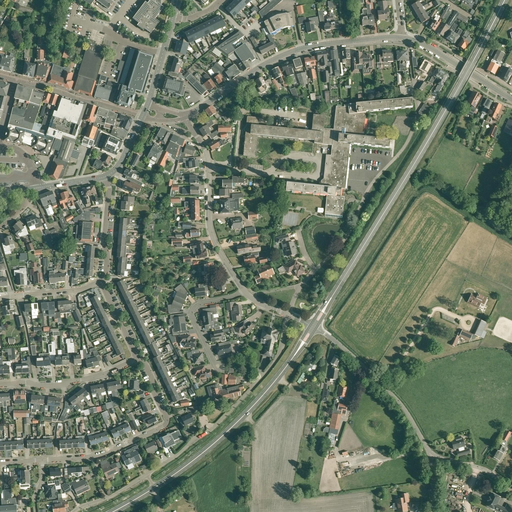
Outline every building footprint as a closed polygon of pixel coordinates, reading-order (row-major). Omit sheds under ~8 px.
[(81,0),(91,6),(95,0),(108,9),(113,2),(110,0),(81,0)] [(164,0),(150,0),(148,4),(146,2),(133,19),(139,23),(137,26),(143,30),(144,29),(150,34),(159,22),(155,19),(164,8),(161,5),(164,0)] [(240,0),(236,0),(234,2),(241,9),(245,5),(240,0)] [(234,2),(230,6),(237,13),(241,9),(234,2)] [(386,16),(388,16),(387,8),(386,2),(378,3),(378,7),(380,7),(380,12),(377,12),(378,21),(387,20),(386,16)] [(415,12),(427,4),(426,2),(420,5),(418,2),(411,6),(415,12)] [(268,4),(259,12),(260,15),(262,18),(272,9),(268,4)] [(427,4),(415,12),(418,17),(425,13),(423,10),(428,7),(427,4)] [(230,6),(226,10),(233,17),(237,13),(230,6)] [(447,7),(445,11),(444,11),(439,20),(435,18),(433,21),(432,21),(431,23),(432,23),(429,27),(434,31),(437,27),(438,27),(440,24),(439,24),(442,21),(447,12),(450,9),(447,7)] [(460,19),(462,15),(455,11),(453,14),(454,14),(447,25),(443,23),(437,32),(443,36),(447,30),(448,30),(450,28),(457,18),(460,19)] [(427,12),(425,13),(418,17),(422,23),(429,19),(426,15),(429,14),(427,12)] [(270,19),(264,22),(266,27),(270,34),(276,31),(281,28),(287,27),(294,26),(293,22),(292,17),(291,13),(284,14),(277,16),(270,19)] [(331,14),(329,15),(330,16),(330,20),(332,29),(339,28),(338,22),(334,22),(333,14),(331,14)] [(221,16),(216,19),(220,28),(225,25),(221,16)] [(309,23),(305,23),(307,34),(315,32),(314,26),(316,26),(317,26),(318,26),(319,25),(319,24),(317,17),(308,19),(309,23)] [(216,19),(211,21),(215,31),(220,28),(216,19)] [(211,21),(205,24),(210,33),(215,31),(211,21)] [(450,42),(455,34),(453,33),(457,26),(454,23),(449,31),(449,30),(447,34),(448,35),(446,38),(448,39),(447,40),(450,42)] [(205,24),(200,26),(205,36),(210,33),(205,24)] [(200,26),(195,29),(199,38),(205,36),(200,26)] [(195,29),(190,32),(194,41),(199,38),(195,29)] [(455,34),(450,42),(452,43),(453,42),(454,44),(462,31),(460,29),(456,35),(455,34)] [(245,44),(235,50),(233,46),(233,44),(245,36),(239,30),(214,47),(228,58),(235,53),(239,59),(236,61),(243,71),(249,67),(246,62),(250,59),(251,62),(255,59),(253,56),(245,44)] [(470,44),(471,41),(467,38),(470,34),(469,33),(470,32),(468,31),(467,32),(466,31),(461,38),(462,38),(460,42),(461,42),(458,46),(463,50),(465,47),(466,47),(469,43),(470,44)] [(190,32),(185,34),(186,37),(189,43),(194,41),(190,32)] [(184,38),(183,43),(178,41),(177,47),(186,50),(188,44),(189,43),(186,37),(184,38)] [(260,49),(253,37),(250,39),(251,41),(257,50),(260,49)] [(263,42),(268,51),(274,48),(272,42),(267,45),(265,41),(263,37),(261,38),(263,42)] [(37,60),(37,63),(34,79),(37,80),(42,81),(46,82),(50,67),(49,63),(48,63),(48,62),(43,61),(44,51),(45,51),(45,46),(42,46),(43,38),(39,38),(37,45),(37,60)] [(92,95),(107,48),(95,44),(95,43),(89,41),(73,90),(87,94),(87,93),(92,95)] [(263,42),(262,43),(264,47),(259,49),(262,54),(268,51),(263,42)] [(186,50),(177,47),(175,53),(185,56),(186,50)] [(65,48),(65,50),(62,58),(68,59),(71,50),(65,48)] [(215,48),(212,52),(218,57),(221,53),(215,48)] [(346,67),(351,66),(350,59),(349,49),(341,50),(343,63),(346,63),(346,67)] [(492,59),(491,62),(486,70),(495,74),(499,66),(500,67),(502,63),(500,62),(504,54),(497,50),(492,59)] [(144,93),(155,55),(139,51),(129,89),(130,89),(128,94),(126,93),(127,87),(120,85),(115,103),(132,108),(136,96),(135,96),(136,91),(144,93)] [(339,69),(339,64),(338,64),(338,60),(337,51),(329,52),(330,61),(333,60),(334,67),(336,67),(337,69),(339,69)] [(384,62),(393,61),(393,53),(391,53),(391,51),(382,51),(382,56),(381,56),(381,55),(377,56),(378,63),(381,62),(381,59),(383,59),(384,62)] [(327,68),(327,65),(327,63),(326,52),(317,53),(317,61),(321,60),(321,66),(327,65),(327,70),(328,70),(328,74),(328,68),(327,68)] [(363,74),(362,53),(355,53),(355,61),(352,61),(352,72),(356,72),(356,65),(362,65),(363,74)] [(362,53),(363,74),(363,70),(374,69),(374,60),(370,60),(370,56),(369,56),(369,55),(365,55),(365,53),(362,53)] [(1,55),(0,57),(0,70),(11,73),(14,58),(12,58),(14,54),(11,54),(9,58),(1,55)] [(175,58),(173,66),(179,67),(181,60),(175,58)] [(312,74),(309,58),(304,59),(305,68),(306,68),(306,71),(309,70),(309,74),(310,80),(313,79),(312,74)] [(297,59),(293,61),(296,69),(296,68),(297,70),(300,69),(300,67),(302,66),(300,59),(297,60),(297,59)] [(37,60),(34,60),(33,65),(26,63),(24,76),(34,79),(36,63),(37,63),(37,60)] [(124,62),(119,60),(116,70),(122,71),(124,62)] [(430,77),(432,73),(428,71),(431,66),(425,62),(421,69),(425,71),(424,73),(430,77)] [(213,67),(216,69),(221,73),(224,69),(216,63),(213,67)] [(227,65),(228,64),(227,63),(223,65),(227,70),(225,71),(230,80),(232,78),(233,79),(236,76),(230,68),(227,65)] [(230,63),(228,64),(227,65),(230,68),(236,76),(240,73),(234,65),(233,66),(230,63)] [(290,76),(286,63),(281,65),(283,72),(286,71),(287,74),(286,74),(287,77),(290,76)] [(511,72),(511,71),(505,68),(506,65),(503,64),(500,70),(503,71),(500,77),(507,81),(509,75),(510,76),(511,72)] [(60,86),(66,68),(64,67),(64,68),(54,65),(48,82),(60,86)] [(179,67),(173,66),(171,72),(174,73),(173,76),(178,77),(179,74),(178,73),(179,67)] [(281,84),(283,83),(285,82),(282,76),(278,67),(272,71),(272,72),(275,79),(278,78),(281,84)] [(66,68),(60,86),(72,90),(75,82),(71,81),(73,74),(66,72),(67,68),(66,68)] [(437,81),(443,71),(440,70),(439,70),(437,69),(430,81),(433,83),(435,79),(437,81)] [(443,71),(437,81),(440,82),(434,92),(438,94),(443,85),(442,85),(448,75),(446,74),(447,74),(443,71)] [(220,76),(222,75),(221,73),(219,72),(215,74),(217,77),(214,78),(218,84),(224,81),(220,76)] [(296,75),(298,80),(300,86),(307,84),(305,72),(296,75)] [(202,86),(197,81),(190,74),(185,78),(202,95),(207,90),(206,90),(202,86)] [(97,86),(94,98),(108,102),(109,97),(110,98),(111,95),(110,95),(112,88),(115,89),(117,84),(116,84),(117,80),(110,78),(108,79),(107,83),(106,82),(107,78),(101,76),(98,85),(99,86),(99,87),(97,86)] [(208,82),(202,86),(206,90),(209,88),(210,90),(215,86),(209,77),(206,79),(208,82)] [(186,87),(183,86),(184,82),(176,80),(177,79),(174,78),(173,80),(166,78),(163,90),(170,92),(171,92),(173,92),(172,93),(180,95),(183,96),(186,87)] [(269,88),(273,86),(270,79),(265,82),(266,83),(265,84),(261,78),(255,81),(259,88),(262,86),(265,89),(268,87),(269,88)] [(426,84),(421,81),(417,88),(421,91),(426,84)] [(3,83),(0,94),(0,95),(2,96),(0,103),(0,117),(1,118),(6,97),(10,85),(3,83)] [(11,142),(12,141),(26,88),(19,86),(17,86),(14,99),(15,99),(4,141),(11,142)] [(33,90),(26,88),(12,141),(20,144),(34,91),(33,90)] [(294,99),(298,97),(295,88),(290,90),(294,99)] [(44,94),(34,91),(20,144),(22,144),(22,143),(32,147),(41,152),(47,155),(53,143),(54,138),(60,140),(61,140),(62,135),(76,140),(82,121),(81,121),(87,105),(78,102),(77,102),(74,101),(60,97),(55,112),(54,112),(48,132),(47,132),(46,135),(39,133),(32,131),(44,94)] [(473,92),(467,104),(474,108),(481,96),(473,92)] [(49,104),(51,96),(49,95),(48,94),(47,93),(46,94),(45,94),(43,102),(46,103),(45,106),(44,105),(40,116),(44,117),(45,115),(45,113),(49,104)] [(51,96),(49,104),(45,113),(49,114),(51,109),(54,110),(56,106),(59,97),(52,95),(51,96)] [(336,107),(331,156),(326,155),(324,176),(327,176),(327,179),(327,181),(326,181),(325,184),(327,184),(326,187),(319,186),(287,183),(286,185),(286,187),(286,189),(286,191),(292,192),(298,192),(303,193),(309,194),(315,194),(321,195),(327,195),(326,206),(325,206),(325,209),(325,214),(342,216),(343,208),(344,208),(345,197),(341,197),(342,189),(346,189),(346,187),(350,144),(356,144),(361,145),(367,146),(372,146),(378,147),(383,147),(389,148),(389,146),(389,144),(389,141),(390,140),(390,139),(390,137),(386,137),(386,139),(384,139),(379,138),(373,138),(368,137),(363,137),(364,131),(365,118),(366,113),(366,111),(373,111),(381,110),(389,109),(397,109),(405,108),(412,107),(412,105),(412,103),(412,101),(412,98),(404,99),(396,100),(388,101),(380,101),(372,102),(364,103),(356,104),(348,105),(344,105),(344,107),(336,107)] [(486,115),(489,109),(492,102),(486,99),(482,106),(484,107),(482,110),(481,113),(486,115)] [(419,114),(423,117),(421,119),(421,120),(424,122),(427,118),(426,117),(430,111),(428,109),(430,107),(424,103),(418,112),(419,114)] [(498,114),(501,107),(499,106),(499,105),(495,103),(491,112),(493,112),(491,117),(494,119),(496,114),(498,114)] [(96,115),(99,109),(98,109),(99,108),(88,105),(83,120),(90,122),(85,137),(84,137),(81,146),(87,147),(90,139),(95,140),(95,139),(96,136),(97,133),(98,130),(98,129),(93,127),(94,122),(96,115)] [(228,111),(221,115),(219,111),(216,113),(212,106),(205,111),(210,117),(214,115),(217,119),(217,118),(218,119),(222,116),(225,121),(232,117),(228,111)] [(112,113),(99,109),(96,115),(94,122),(104,125),(104,128),(112,131),(113,129),(116,121),(115,121),(118,115),(114,114),(112,113)] [(113,129),(112,131),(112,134),(111,134),(117,137),(124,140),(132,121),(132,119),(119,114),(117,120),(119,121),(120,120),(121,120),(120,123),(116,121),(113,129)] [(203,127),(199,130),(204,137),(209,134),(210,133),(207,128),(214,124),(211,119),(208,121),(206,123),(207,125),(203,127)] [(491,129),(490,131),(489,135),(493,137),(494,133),(497,128),(493,126),(492,126),(491,129)] [(166,145),(172,135),(167,132),(166,131),(166,130),(163,128),(162,129),(161,129),(158,136),(157,136),(156,139),(166,145)] [(210,133),(209,134),(210,134),(209,136),(211,138),(212,138),(212,139),(216,136),(218,132),(218,130),(211,134),(210,133)] [(61,140),(60,140),(59,144),(62,145),(58,157),(56,156),(54,162),(53,162),(47,176),(58,180),(58,179),(62,179),(68,163),(69,160),(76,163),(77,160),(80,153),(72,150),(76,140),(62,135),(61,140)] [(161,155),(157,165),(163,168),(169,153),(173,155),(172,158),(179,161),(185,141),(172,135),(166,145),(164,149),(162,153),(161,153),(160,154),(161,155)] [(108,136),(102,149),(116,155),(117,155),(119,151),(119,149),(123,142),(122,142),(108,136)] [(220,147),(225,144),(222,140),(217,143),(216,140),(209,145),(212,150),(219,146),(220,147)] [(162,153),(164,149),(155,144),(154,146),(149,143),(148,146),(153,148),(161,153),(162,153)] [(185,157),(186,153),(192,156),(194,152),(192,151),(193,148),(186,146),(185,150),(183,149),(181,156),(185,157)] [(161,153),(153,148),(147,159),(150,161),(149,163),(154,165),(155,163),(157,165),(161,155),(160,154),(161,153)] [(106,154),(102,162),(103,163),(108,165),(112,158),(106,154)] [(140,157),(135,154),(130,165),(134,167),(140,157)] [(185,167),(188,167),(188,169),(199,168),(198,161),(187,162),(187,163),(186,163),(186,158),(179,159),(179,163),(185,163),(185,167)] [(103,163),(102,162),(97,159),(93,167),(99,170),(103,163)] [(131,181),(141,186),(143,184),(134,180),(136,179),(136,177),(136,175),(138,176),(139,174),(134,171),(128,169),(127,171),(126,170),(123,175),(130,178),(129,181),(131,181)] [(232,181),(222,181),(223,187),(228,187),(228,190),(229,190),(232,190),(232,183),(235,183),(238,183),(238,178),(238,177),(232,177),(232,181)] [(141,186),(131,181),(129,184),(125,182),(122,189),(131,193),(133,190),(138,192),(141,186)] [(88,187),(90,196),(93,195),(95,202),(98,201),(94,186),(91,187),(91,186),(88,187)] [(218,192),(218,196),(220,196),(220,197),(228,197),(228,196),(229,196),(229,190),(228,190),(228,187),(223,187),(223,190),(220,190),(220,192),(218,192)] [(48,201),(50,204),(52,203),(53,206),(57,205),(52,191),(46,194),(49,200),(48,201)] [(68,192),(64,193),(67,202),(68,205),(71,204),(71,206),(75,205),(73,201),(74,200),(72,195),(69,196),(68,192)] [(49,200),(46,194),(39,196),(45,210),(45,209),(48,216),(53,214),(50,205),(50,204),(48,201),(49,200)] [(134,205),(134,198),(124,197),(124,202),(122,202),(121,210),(129,211),(130,205),(134,205)] [(220,203),(220,204),(220,207),(235,206),(235,203),(239,203),(238,198),(237,198),(234,198),(235,200),(220,201),(220,203)] [(189,208),(199,208),(199,201),(198,201),(198,200),(190,200),(190,201),(189,201),(189,208)] [(82,208),(79,203),(78,201),(75,203),(81,214),(85,212),(82,208)] [(79,203),(82,208),(83,208),(85,211),(91,209),(91,206),(84,208),(84,207),(81,202),(79,203)] [(235,206),(220,207),(220,210),(221,210),(221,214),(230,213),(231,213),(231,212),(236,211),(235,206)] [(256,219),(256,215),(262,215),(262,211),(247,213),(248,220),(256,219)] [(85,212),(72,219),(74,222),(82,223),(82,226),(77,225),(76,235),(75,243),(85,244),(85,241),(86,241),(92,242),(92,235),(93,227),(93,223),(89,222),(89,219),(90,219),(90,213),(85,212)] [(64,218),(63,217),(62,214),(58,215),(60,220),(59,220),(62,229),(68,227),(66,222),(64,218)] [(36,228),(43,226),(40,218),(40,219),(37,220),(35,215),(32,217),(26,219),(29,227),(34,224),(36,228)] [(120,219),(120,225),(126,226),(128,226),(131,227),(131,224),(129,224),(130,219),(126,218),(126,219),(120,219)] [(232,229),(243,228),(242,218),(231,219),(232,229)] [(25,226),(23,228),(18,222),(13,227),(16,230),(13,232),(16,235),(22,230),(25,236),(28,234),(25,226)] [(56,229),(49,232),(52,237),(52,239),(55,238),(56,237),(59,236),(58,234),(56,229)] [(49,232),(48,230),(44,231),(48,240),(45,241),(48,248),(51,246),(49,241),(52,240),(51,238),(52,237),(49,232)] [(296,254),(297,254),(293,242),(290,243),(289,240),(288,235),(277,238),(278,243),(282,242),(284,249),(285,249),(287,256),(292,255),(293,255),(295,255),(296,254)] [(9,246),(13,245),(11,236),(7,237),(7,238),(4,239),(6,244),(2,245),(4,253),(11,251),(9,246)] [(190,245),(191,249),(193,249),(193,252),(205,250),(205,249),(205,248),(205,247),(204,246),(204,242),(198,244),(197,243),(196,243),(195,244),(190,245)] [(238,254),(248,252),(247,245),(237,247),(238,254)] [(205,250),(193,252),(194,256),(195,255),(196,259),(207,257),(206,253),(207,252),(207,251),(206,250),(206,249),(205,250)] [(258,253),(253,253),(251,254),(251,256),(244,257),(245,264),(255,262),(254,256),(259,255),(258,253)] [(82,257),(82,259),(82,262),(85,262),(85,261),(87,261),(87,264),(93,265),(94,259),(85,258),(85,257),(82,257)] [(299,266),(296,260),(284,267),(288,273),(293,270),(297,277),(305,272),(301,265),(299,266)] [(118,263),(118,270),(126,270),(126,271),(129,272),(129,269),(127,269),(127,268),(127,264),(125,264),(118,263)] [(214,272),(215,271),(214,269),(213,269),(213,264),(204,265),(204,267),(202,268),(202,272),(205,272),(205,275),(210,275),(210,274),(214,273),(214,272)] [(268,277),(274,274),(270,266),(262,269),(261,268),(257,270),(260,275),(255,278),(257,284),(264,281),(263,278),(268,275),(268,277)] [(20,270),(14,271),(14,276),(16,276),(16,281),(17,281),(18,285),(24,285),(23,281),(27,280),(26,269),(20,269),(20,270)] [(35,284),(42,283),(41,273),(36,274),(35,269),(30,270),(30,276),(34,276),(35,284)] [(83,270),(83,269),(81,269),(81,271),(84,272),(84,273),(86,274),(86,277),(92,277),(93,271),(86,271),(83,270)] [(55,270),(56,282),(65,281),(64,274),(58,274),(57,270),(55,270)] [(219,291),(225,291),(224,283),(219,283),(219,279),(210,280),(211,287),(219,286),(219,291)] [(127,284),(126,282),(124,283),(122,280),(117,283),(119,289),(127,285),(127,284)] [(129,283),(127,284),(127,285),(119,289),(122,294),(128,291),(127,289),(129,288),(128,286),(130,285),(129,283)] [(196,296),(205,295),(204,291),(208,291),(207,283),(198,285),(199,288),(195,289),(196,296)] [(174,299),(184,303),(187,296),(183,295),(183,293),(186,291),(181,284),(174,289),(177,292),(174,299)] [(339,288),(331,300),(334,302),(341,290),(339,288)] [(129,294),(128,291),(122,294),(125,300),(132,296),(133,297),(136,296),(134,294),(132,295),(131,293),(129,294)] [(472,295),(468,303),(479,308),(481,303),(484,305),(487,299),(479,295),(477,298),(472,295)] [(93,304),(99,302),(96,296),(91,299),(89,300),(88,297),(85,298),(77,302),(80,307),(81,310),(85,308),(86,308),(85,305),(87,304),(87,303),(90,302),(90,303),(92,302),(93,304)] [(134,299),(133,297),(132,296),(125,300),(127,305),(133,302),(132,300),(134,299)] [(184,303),(174,299),(172,305),(171,305),(167,305),(168,314),(177,313),(177,309),(177,308),(181,309),(184,303)] [(6,302),(6,307),(2,308),(4,316),(10,315),(9,310),(14,309),(13,301),(6,302)] [(59,312),(57,312),(57,321),(58,321),(61,321),(61,318),(60,314),(65,314),(65,313),(64,302),(58,302),(59,310),(59,309),(59,312)] [(93,304),(91,306),(93,310),(94,310),(94,311),(102,307),(99,302),(93,304)] [(133,302),(127,305),(130,311),(138,307),(137,306),(137,305),(135,306),(133,302)] [(48,315),(47,303),(41,304),(42,311),(43,314),(40,314),(40,320),(41,320),(41,324),(44,324),(43,316),(49,316),(49,314),(48,315)] [(239,316),(242,315),(240,306),(234,306),(233,303),(226,304),(227,311),(231,310),(233,321),(240,320),(239,316)] [(138,307),(130,311),(133,316),(135,315),(136,317),(139,315),(137,311),(139,310),(138,308),(141,307),(140,305),(137,306),(138,307)] [(203,320),(213,318),(216,318),(215,314),(216,313),(215,305),(211,305),(211,308),(205,309),(206,313),(202,314),(203,320)] [(94,310),(93,310),(91,311),(92,313),(94,312),(96,316),(99,315),(104,313),(102,307),(94,311),(94,310)] [(104,313),(99,315),(100,318),(98,319),(99,321),(96,322),(97,324),(100,323),(99,322),(107,318),(104,313)] [(174,325),(185,324),(184,317),(181,317),(181,314),(170,316),(170,319),(173,319),(174,325)] [(135,315),(133,316),(136,324),(144,320),(144,321),(145,321),(144,321),(147,320),(146,318),(143,319),(143,318),(141,319),(139,315),(136,317),(135,315)] [(111,326),(107,318),(99,322),(100,323),(100,324),(102,323),(104,326),(107,325),(108,327),(111,326)] [(213,322),(213,318),(203,320),(204,325),(207,325),(208,329),(219,328),(218,323),(216,321),(213,322)] [(145,323),(145,321),(144,321),(144,320),(136,324),(139,329),(145,326),(143,324),(145,323)] [(481,321),(474,335),(480,337),(486,324),(481,321)] [(242,331),(246,334),(254,326),(253,325),(253,324),(252,323),(250,323),(249,322),(246,325),(243,322),(235,327),(238,333),(242,331)] [(185,324),(174,325),(174,328),(173,328),(172,330),(173,335),(183,334),(183,331),(186,330),(185,324)] [(107,325),(104,326),(106,331),(104,332),(105,334),(106,335),(113,331),(111,326),(108,327),(107,325)] [(146,329),(145,326),(139,329),(141,335),(147,332),(149,331),(149,330),(148,328),(146,329)] [(263,330),(261,339),(264,340),(265,341),(265,340),(269,341),(267,349),(265,349),(263,354),(271,356),(272,351),(271,350),(273,342),(274,342),(274,340),(276,340),(278,333),(276,332),(276,330),(269,329),(268,331),(263,330)] [(212,342),(222,340),(221,338),(222,336),(223,336),(222,330),(213,331),(214,334),(210,335),(212,342)] [(105,334),(102,335),(103,337),(106,336),(107,338),(109,336),(110,340),(116,337),(113,331),(106,335),(105,334)] [(462,331),(460,337),(469,341),(472,336),(462,331)] [(150,337),(147,332),(141,335),(144,340),(150,337)] [(184,343),(184,347),(196,346),(195,344),(196,344),(196,343),(196,342),(196,341),(195,341),(195,340),(190,340),(190,335),(179,337),(179,343),(184,343)] [(116,337),(110,340),(111,342),(109,343),(110,345),(108,346),(109,348),(111,347),(111,346),(119,342),(116,337)] [(150,337),(144,340),(147,346),(149,345),(153,343),(152,343),(154,342),(153,339),(151,340),(150,337)] [(156,341),(154,342),(152,343),(153,343),(149,345),(151,350),(157,348),(156,344),(157,343),(157,342),(156,341)] [(233,344),(233,341),(223,343),(223,346),(221,346),(221,347),(216,348),(217,349),(216,350),(217,353),(218,353),(218,355),(222,354),(223,355),(227,354),(227,353),(232,352),(230,345),(233,344)] [(121,348),(119,342),(111,346),(111,347),(112,349),(114,348),(116,350),(121,348)] [(109,348),(108,346),(105,347),(105,348),(102,350),(98,352),(101,356),(104,355),(108,353),(106,349),(109,348)] [(121,348),(116,350),(117,353),(115,354),(115,355),(113,356),(114,358),(118,356),(124,353),(121,348)] [(157,348),(151,350),(155,358),(159,356),(161,355),(157,348)] [(191,352),(187,353),(188,358),(190,358),(191,359),(192,360),(193,360),(194,364),(196,363),(203,362),(202,355),(202,353),(199,353),(198,349),(191,350),(191,352)] [(80,351),(80,355),(73,356),(74,364),(81,364),(81,359),(83,359),(82,350),(80,351)] [(159,356),(155,358),(153,359),(156,364),(161,361),(159,356)] [(338,366),(337,365),(340,359),(334,356),(330,363),(333,365),(331,369),(329,379),(336,380),(338,370),(336,369),(338,366)] [(21,362),(22,373),(29,372),(28,369),(31,368),(30,361),(25,361),(25,359),(21,359),(21,362)] [(163,365),(161,361),(156,364),(158,370),(166,366),(167,367),(169,366),(168,364),(166,365),(165,364),(163,365)] [(167,367),(166,366),(158,370),(161,375),(167,372),(166,370),(168,369),(167,367)] [(211,373),(210,372),(210,371),(209,370),(205,371),(204,366),(193,369),(194,375),(199,374),(200,379),(211,376),(210,375),(211,374),(211,373)] [(167,373),(167,372),(161,375),(164,381),(171,377),(171,376),(172,376),(170,371),(167,373)] [(171,377),(164,381),(166,386),(172,383),(171,380),(172,379),(172,378),(175,377),(174,375),(172,376),(171,376),(171,377)] [(236,377),(229,376),(228,385),(236,386),(236,377)] [(129,387),(129,390),(138,391),(139,381),(129,380),(128,387),(129,387)] [(113,383),(116,396),(119,395),(118,390),(121,390),(121,391),(123,391),(123,385),(120,385),(119,382),(113,383)] [(116,396),(113,383),(107,384),(108,391),(111,390),(113,397),(114,397),(116,396)] [(172,383),(166,386),(169,392),(176,388),(177,389),(179,388),(180,388),(179,386),(176,387),(176,386),(174,387),(172,383)] [(98,393),(97,386),(90,388),(92,394),(95,394),(97,400),(99,400),(98,393)] [(238,387),(233,388),(235,398),(241,396),(241,397),(240,391),(244,390),(243,386),(238,387)] [(346,398),(348,388),(339,386),(337,396),(346,398)] [(176,388),(169,392),(171,397),(177,394),(181,393),(179,388),(177,389),(176,388)] [(230,399),(227,390),(222,391),(222,388),(212,391),(214,398),(220,396),(221,402),(230,399)] [(235,398),(233,388),(227,390),(230,399),(235,398)] [(78,393),(83,398),(87,404),(89,402),(87,399),(89,397),(89,396),(83,389),(78,393)] [(14,401),(25,400),(25,391),(14,391),(14,401)] [(78,393),(73,396),(78,402),(83,398),(78,393)] [(177,394),(171,397),(174,403),(184,398),(183,396),(181,397),(180,396),(178,397),(177,394)] [(36,410),(37,396),(28,395),(29,402),(30,403),(34,403),(33,407),(34,407),(33,410),(32,410),(32,413),(36,413),(36,410)] [(44,397),(37,396),(36,410),(39,410),(39,407),(40,407),(40,404),(42,404),(41,412),(44,412),(45,406),(45,405),(43,405),(44,397)] [(82,407),(78,402),(73,396),(68,400),(71,404),(69,406),(72,410),(75,408),(77,406),(77,407),(78,407),(79,409),(82,407)] [(60,399),(54,399),(53,412),(56,412),(56,409),(57,409),(57,407),(60,407),(59,409),(62,409),(63,408),(63,404),(60,403),(60,399)] [(140,407),(137,409),(138,411),(141,409),(141,408),(148,405),(146,399),(140,402),(141,404),(139,405),(140,407)] [(108,403),(110,409),(113,408),(118,406),(117,400),(113,401),(113,402),(108,403)] [(151,410),(148,405),(141,408),(141,409),(142,411),(144,410),(145,413),(151,410)] [(131,422),(135,420),(132,413),(127,415),(131,422)] [(337,435),(338,430),(341,415),(338,415),(332,413),(330,428),(329,433),(335,434),(337,435)] [(182,425),(184,424),(185,426),(194,422),(190,414),(182,419),(179,420),(182,425)] [(149,424),(156,421),(153,416),(151,417),(150,415),(144,419),(146,422),(147,421),(149,424)] [(125,433),(122,426),(121,423),(120,423),(117,418),(115,419),(118,424),(120,427),(116,429),(119,436),(125,433)] [(125,425),(122,426),(125,433),(131,431),(126,421),(124,422),(125,425)] [(119,436),(116,429),(115,426),(112,427),(114,430),(110,431),(114,439),(119,436)] [(97,444),(94,436),(93,430),(90,431),(92,437),(88,438),(91,446),(97,444)] [(162,445),(165,444),(169,441),(172,448),(171,446),(175,444),(174,441),(182,437),(178,430),(175,431),(174,432),(169,434),(169,433),(167,434),(167,435),(159,439),(159,438),(159,439),(162,445)] [(98,435),(94,436),(97,444),(103,442),(101,434),(100,431),(97,432),(98,435)] [(455,440),(451,441),(453,450),(458,448),(459,452),(456,452),(458,457),(470,453),(469,449),(464,450),(463,447),(465,446),(462,438),(461,438),(460,436),(455,438),(455,440)] [(162,445),(159,439),(156,441),(159,447),(162,445),(166,455),(167,454),(162,445)] [(149,455),(154,452),(153,450),(157,448),(156,447),(157,446),(156,445),(154,442),(144,446),(149,455)] [(499,461),(503,454),(500,452),(503,448),(499,446),(492,457),(499,461)] [(137,463),(141,461),(137,451),(130,454),(129,453),(122,457),(126,466),(136,461),(137,463)] [(110,475),(118,471),(115,464),(110,466),(109,463),(101,466),(107,479),(111,477),(110,475)] [(73,473),(77,473),(77,474),(78,474),(78,477),(81,475),(81,476),(89,472),(89,467),(68,469),(68,476),(66,476),(66,479),(69,479),(69,476),(71,475),(71,473),(73,473)] [(17,478),(29,477),(29,471),(26,471),(25,468),(18,468),(19,472),(20,472),(21,475),(14,475),(14,472),(10,472),(11,477),(13,477),(13,478),(15,478),(15,480),(17,480),(17,478)] [(29,484),(29,477),(17,478),(17,480),(17,481),(19,481),(20,489),(17,489),(17,491),(26,491),(25,484),(29,484)] [(47,482),(48,486),(45,486),(46,493),(48,493),(48,494),(47,494),(48,497),(49,498),(56,497),(55,486),(60,486),(59,480),(47,482)] [(75,481),(68,484),(71,488),(73,487),(74,489),(72,490),(74,493),(76,492),(77,495),(90,489),(86,482),(85,482),(84,480),(76,483),(75,481)] [(4,499),(11,498),(11,490),(3,491),(4,499)] [(494,509),(500,511),(511,511),(511,508),(511,507),(511,506),(507,504),(505,508),(496,504),(500,497),(492,493),(489,498),(487,501),(488,501),(486,506),(494,510),(494,509)] [(397,509),(397,511),(402,511),(404,511),(408,511),(406,502),(409,502),(408,494),(401,495),(401,499),(395,500),(396,504),(397,504),(397,509)] [(2,507),(0,506),(0,511),(16,511),(15,498),(11,498),(4,499),(1,499),(2,507)] [(59,506),(60,511),(65,511),(65,507),(68,507),(67,502),(64,502),(64,501),(62,501),(61,498),(58,498),(59,500),(59,504),(58,504),(59,507),(59,506)]
